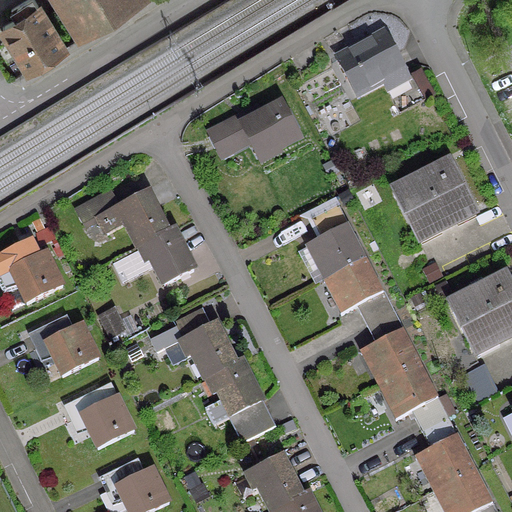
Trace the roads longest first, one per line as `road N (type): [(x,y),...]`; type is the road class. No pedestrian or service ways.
road 1 (residential): [(149,129),(351,511)]
road 2 (residential): [(378,0),(328,21),(149,129)]
road 3 (residential): [(194,0),(6,115)]
road 4 (residential): [(421,0),(511,196)]
road 5 (residential): [(149,129),(0,225)]
